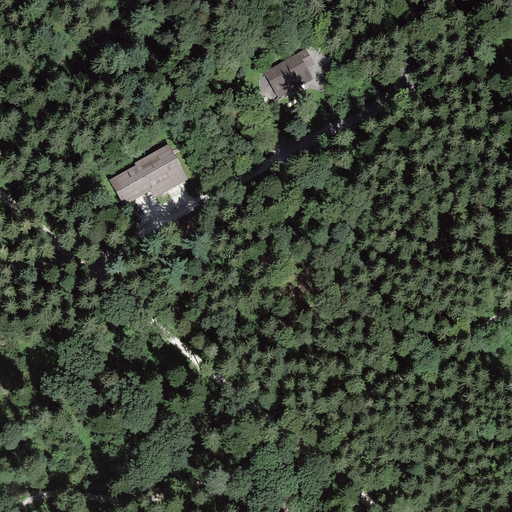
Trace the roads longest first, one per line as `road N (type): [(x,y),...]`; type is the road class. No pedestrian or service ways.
road 1 (track): [(409,0),(398,89),(86,265)]
road 2 (track): [(299,435),(0,192)]
road 3 (track): [(299,435),(171,493),(58,492),(11,511)]
road 4 (track): [(299,435),(511,306)]
